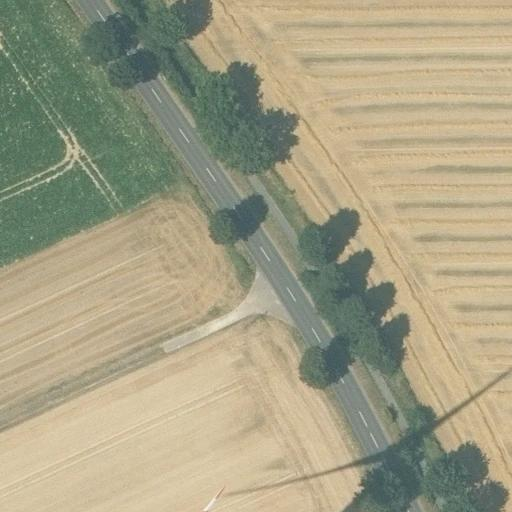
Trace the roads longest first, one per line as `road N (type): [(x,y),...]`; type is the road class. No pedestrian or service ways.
road 1 (secondary): [(87,0),(288,291),(407,511)]
road 2 (track): [(288,291),(0,424)]
